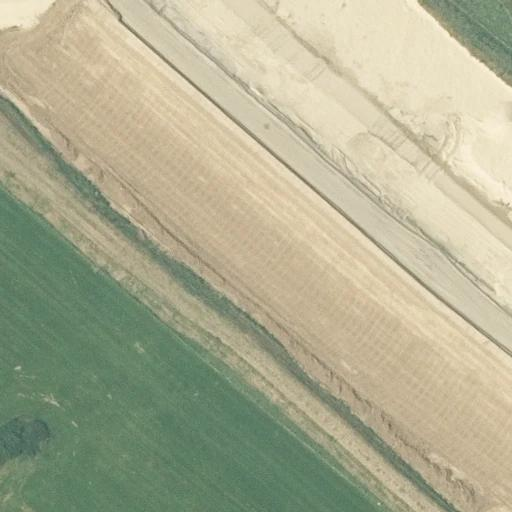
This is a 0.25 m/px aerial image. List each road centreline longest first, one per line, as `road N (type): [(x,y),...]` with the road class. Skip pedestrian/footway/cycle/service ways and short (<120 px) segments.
road 1 (track): [(500,511),(0,96)]
road 2 (unclassified): [(192,0),(486,253)]
